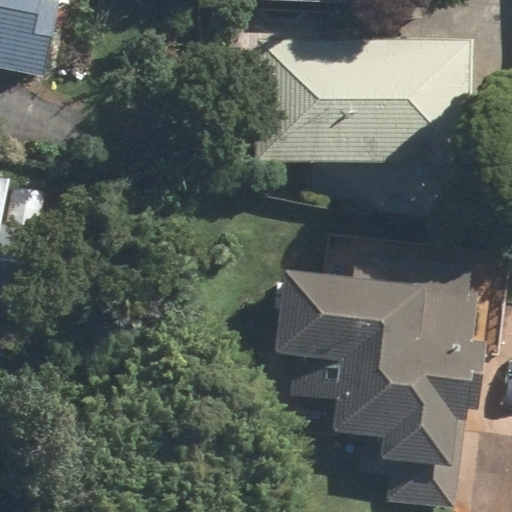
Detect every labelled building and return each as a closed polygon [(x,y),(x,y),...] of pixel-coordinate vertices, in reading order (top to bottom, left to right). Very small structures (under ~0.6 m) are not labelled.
[(49,0),(0,0),(0,82),(30,89),(49,0)] [(235,0),(235,6),(342,13),(342,0),(235,0)] [(465,180),(469,44),(253,37),(248,173),(465,180)] [(0,311),(14,314),(39,194),(0,186),(0,311)] [(467,306),(268,285),(259,363),(286,366),(281,405),(323,409),(319,441),(359,445),(355,480),(388,483),(385,507),(436,511),(451,511),(460,433),(453,432),(454,423),(463,424),(471,352),(462,351),(467,306)]
